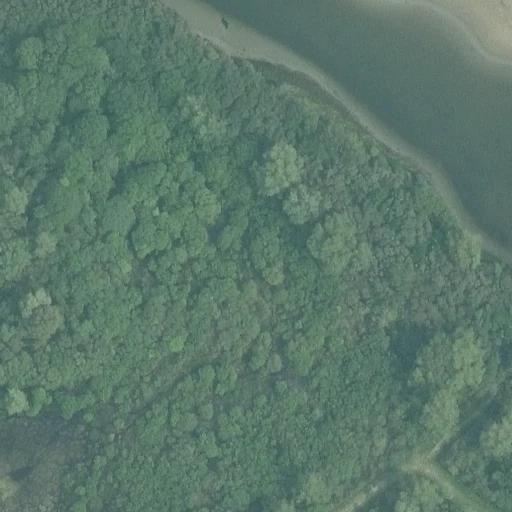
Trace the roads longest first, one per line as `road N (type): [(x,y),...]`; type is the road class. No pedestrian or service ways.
road 1 (track): [(478,511),(407,468),(346,511)]
road 2 (track): [(511,365),(407,468)]
